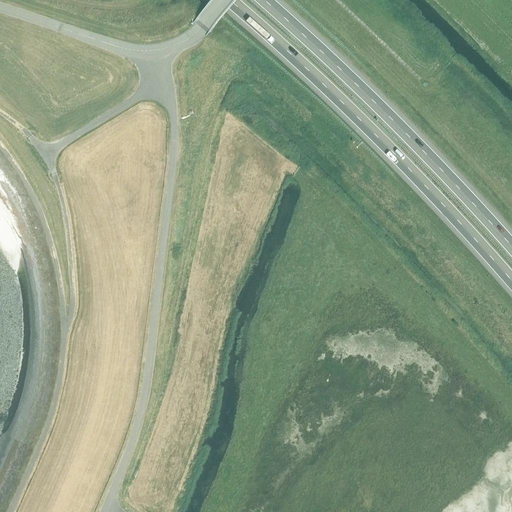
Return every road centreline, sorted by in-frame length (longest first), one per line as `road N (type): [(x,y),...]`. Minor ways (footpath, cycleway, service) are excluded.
road 1 (unclassified): [(104,511),(143,390),(172,157),(169,101),(154,52)]
road 2 (trunk): [(222,0),(356,123),(511,286)]
road 3 (trunk): [(511,242),(266,0)]
road 4 (unclassified): [(154,52),(117,48),(0,6)]
